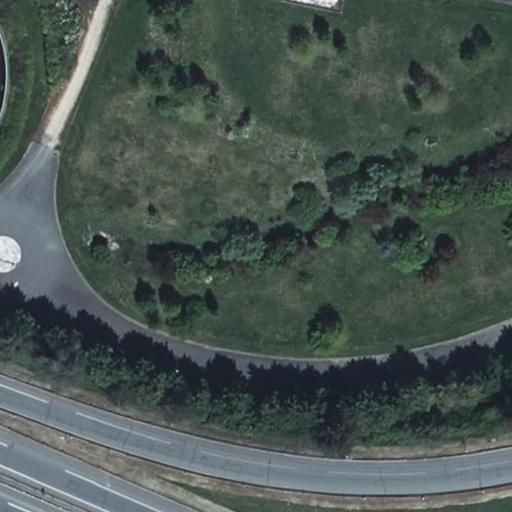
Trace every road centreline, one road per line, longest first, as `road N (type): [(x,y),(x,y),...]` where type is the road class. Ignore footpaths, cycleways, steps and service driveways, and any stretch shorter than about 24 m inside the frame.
road 1 (motorway): [(511,474),(442,487),(273,479),(0,397)]
road 2 (motorway): [(134,511),(0,454)]
